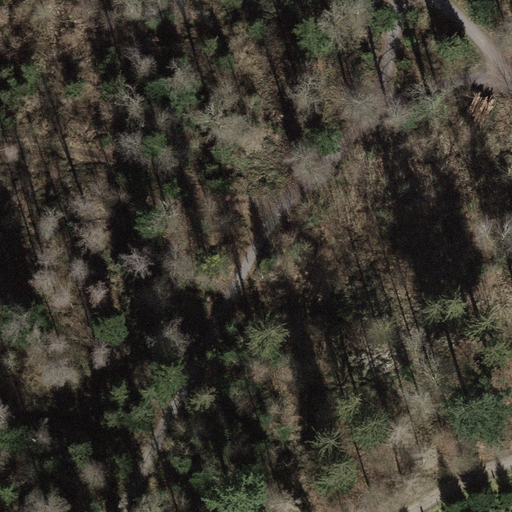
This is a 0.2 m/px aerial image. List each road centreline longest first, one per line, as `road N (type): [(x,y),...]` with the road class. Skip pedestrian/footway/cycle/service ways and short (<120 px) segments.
road 1 (track): [(105,511),(150,412),(269,209),(373,101),(404,0)]
road 2 (track): [(0,145),(83,143),(229,183),(269,209)]
road 3 (track): [(373,101),(506,70)]
